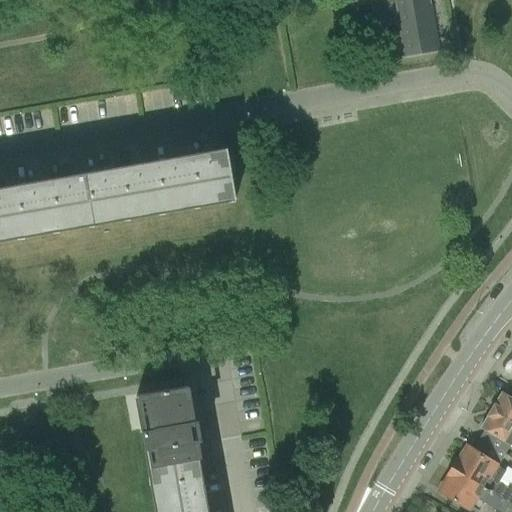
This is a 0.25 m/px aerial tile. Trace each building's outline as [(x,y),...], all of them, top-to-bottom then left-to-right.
[(426,0),(352,0),(353,5),(370,3),(375,29),(399,25),(404,53),(435,48),(426,0)] [(0,240),(235,200),(228,155),(226,155),(1,195),(0,194),(0,240)] [(201,511),(193,463),(190,445),(196,444),(192,423),(193,423),(187,387),(136,396),(156,511),(201,511)] [(511,399),(501,393),(491,411),(511,423),(511,399)] [(511,423),(491,411),(481,428),(482,428),(508,444),(510,445),(511,441),(511,423)] [(469,448),(496,465),(508,444),(482,428),(469,448)] [(467,447),(453,469),(500,499),(511,506),(511,486),(499,478),(504,470),(496,465),(469,448),(467,447)] [(504,470),(499,478),(511,486),(511,471),(506,467),(504,470)] [(511,511),(511,506),(500,499),(453,469),(439,491),(468,509),(470,506),(479,511),(484,502),(494,508),(495,508),(502,511),(511,511)]
